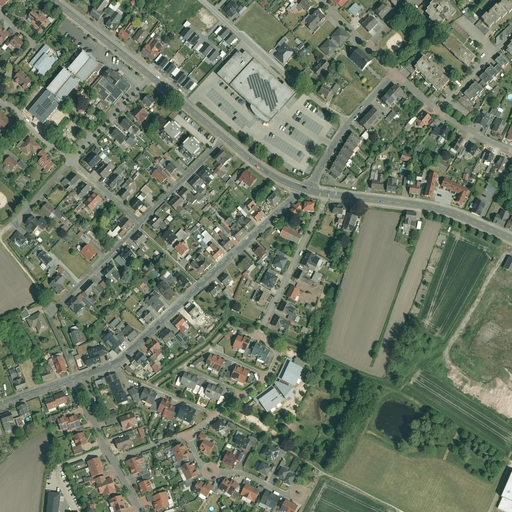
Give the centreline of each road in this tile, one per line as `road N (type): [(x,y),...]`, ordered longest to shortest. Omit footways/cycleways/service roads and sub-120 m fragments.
road 1 (residential): [(298,187),(123,356),(83,374)]
road 2 (residential): [(268,375),(279,356),(259,334),(326,194)]
road 3 (secondary): [(326,194),(428,207),(511,240)]
road 4 (residential): [(350,122),(203,0)]
road 5 (residential): [(187,435),(210,471),(298,492)]
road 6 (residential): [(459,21),(493,52),(437,111)]
road 7 (secondary): [(51,0),(150,77)]
road 8 (residential): [(224,137),(139,224)]
